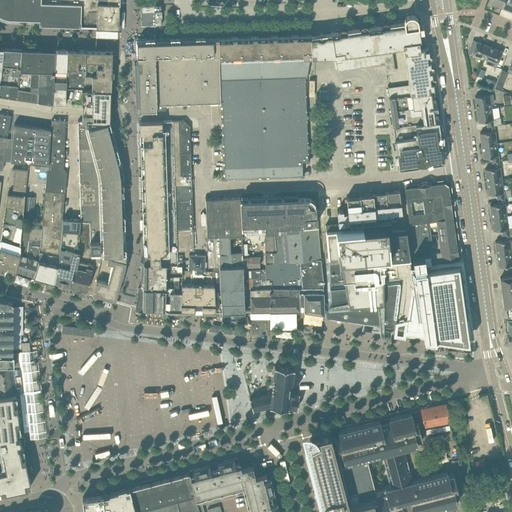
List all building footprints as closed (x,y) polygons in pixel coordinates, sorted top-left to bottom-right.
[(0,0),(0,14),(1,15),(3,16),(5,17),(7,17),(9,18),(39,19),(39,24),(119,27),(119,0),(0,0)] [(511,9),(511,0),(504,0),(502,6),(511,9)] [(161,5),(141,5),(141,25),(161,25),(161,5)] [(321,33),(311,34),(312,35),(311,36),(312,54),(314,54),(314,55),(324,55),(334,55),(335,55),(337,68),(339,70),(354,68),(384,64),(386,74),(395,72),(392,52),(350,58),(349,52),(376,48),(404,45),(409,84),(388,87),(389,97),(429,91),(434,91),(428,46),(420,48),(419,39),(421,39),(418,19),(403,21),(394,23),(373,26),(363,27),(352,28),(331,31),(331,32),(321,33)] [(96,29),(96,37),(118,37),(118,30),(96,29)] [(262,36),(218,38),(221,102),(224,179),(303,176),(303,162),(309,162),(308,124),(307,102),(301,102),(300,87),(306,87),(306,71),(305,56),(314,55),(314,54),(312,54),(311,36),(312,35),(311,34),(310,35),(310,34),(262,36)] [(155,110),(156,110),(165,110),(165,104),(210,102),(210,103),(217,103),(217,102),(221,102),(218,38),(149,40),(146,37),(135,37),(134,39),(134,49),(137,53),(137,62),(134,62),(136,106),(139,111),(140,111),(140,110),(155,110)] [(488,45),(473,40),(468,52),(483,57),(488,45)] [(496,66),(502,51),(488,45),(483,57),(487,59),(486,62),(496,66)] [(21,50),(3,49),(0,82),(0,94),(17,97),(21,50)] [(55,49),(54,49),(53,51),(21,50),(17,97),(52,103),(55,49)] [(66,88),(67,52),(67,49),(55,49),(52,103),(66,103),(66,88)] [(82,88),(82,87),(111,88),(111,78),(103,78),(103,72),(111,72),(112,51),(67,49),(67,52),(66,88),(82,88)] [(486,78),(483,84),(494,88),(496,82),(486,78)] [(101,121),(110,121),(110,114),(110,108),(111,88),(82,87),(82,88),(82,108),(82,113),(82,119),(101,120),(101,121)] [(434,91),(429,91),(389,97),(393,127),(439,120),(437,110),(438,110),(436,100),(434,91)] [(494,102),(492,94),(485,95),(475,96),(477,109),(479,109),(491,107),(491,102),(494,102)] [(477,109),(478,121),(481,121),(486,120),(487,126),(494,125),(504,123),(504,122),(501,122),(500,117),(493,118),(491,107),(479,109),(477,109)] [(0,132),(8,134),(11,115),(0,113),(0,132)] [(51,119),(51,129),(49,164),(48,170),(46,170),(46,172),(42,228),(39,256),(33,276),(53,281),(58,264),(59,249),(62,218),(65,191),(66,171),(63,171),(65,120),(51,119)] [(80,222),(79,244),(81,244),(80,256),(85,256),(92,256),(99,256),(99,253),(126,260),(126,254),(125,243),(125,232),(125,221),(124,215),(124,203),(124,195),(124,187),(123,182),(123,176),(122,170),(121,164),(120,158),(118,153),(117,148),(116,142),(114,137),(113,132),(111,127),(110,121),(101,121),(101,120),(82,119),(82,120),(78,120),(78,131),(79,170),(80,200),(81,219),(80,222)] [(181,120),(139,121),(141,173),(142,214),(144,249),(143,262),(178,263),(177,251),(194,250),(189,127),(181,120)] [(393,127),(399,168),(444,162),(439,120),(393,127)] [(7,137),(5,147),(11,148),(10,160),(28,162),(36,163),(40,163),(49,164),(51,129),(14,123),(13,138),(7,137)] [(480,132),(482,145),(484,145),(496,143),(494,125),(487,126),(488,131),(480,132)] [(482,145),(483,158),(486,157),(491,157),(492,162),(499,161),(496,143),(484,145),(482,145)] [(499,161),(492,162),(493,167),(485,169),(487,181),(489,181),(502,179),(500,167),(509,166),(508,160),(499,161)] [(36,163),(35,168),(40,168),(39,171),(46,172),(46,170),(48,170),(49,164),(40,163),(36,163)] [(23,210),(25,195),(27,170),(15,169),(14,177),(17,178),(15,194),(7,193),(0,238),(0,265),(16,270),(20,254),(20,239),(21,230),(23,210)] [(487,181),(488,194),(491,193),(496,193),(497,198),(504,197),(502,179),(489,181),(487,181)] [(431,184),(417,185),(417,186),(405,188),(414,253),(421,252),(422,255),(430,254),(431,261),(458,258),(457,256),(458,256),(456,241),(451,208),(452,208),(450,194),(449,194),(448,185),(444,183),(431,184)] [(337,210),(338,223),(349,222),(362,221),(375,220),(388,219),(390,219),(402,217),(399,190),(386,191),(385,191),(385,192),(372,193),(372,194),(360,195),(359,195),(346,197),(348,211),(343,212),(343,209),(337,210)] [(23,210),(33,211),(35,196),(25,195),(23,210)] [(222,302),(222,312),(224,312),(228,312),(230,312),(230,311),(242,311),(244,311),(243,286),(243,266),(242,252),(227,253),(227,237),(241,236),(241,234),(240,199),(240,196),(206,199),(207,231),(201,232),(202,250),(207,249),(208,267),(220,266),(222,302)] [(305,197),(240,199),(240,205),(240,211),(242,229),(242,232),(247,232),(282,230),(282,225),(317,222),(317,213),(316,206),(316,204),(315,203),(314,201),(313,200),(312,199),(310,198),(309,197),(307,197),(305,197)] [(490,205),(492,217),(494,217),(506,215),(505,204),(504,197),(497,198),(498,203),(490,205)] [(494,217),(492,217),(494,230),(496,230),(502,229),(502,234),(509,233),(508,227),(511,226),(511,214),(506,215),(494,217)] [(62,218),(59,249),(58,264),(53,281),(69,286),(72,267),(76,268),(78,261),(79,255),(79,244),(80,222),(81,219),(62,218)] [(330,315),(365,320),(371,326),(369,326),(369,327),(368,327),(368,328),(369,329),(405,334),(404,334),(412,282),(411,267),(409,252),(406,229),(391,230),(390,219),(388,219),(362,221),(338,223),(325,225),(328,260),(330,315)] [(282,230),(265,231),(265,242),(265,264),(266,269),(266,280),(272,280),(272,287),(270,287),(271,310),(300,310),(299,287),(301,286),(300,260),(321,258),(317,222),(282,225),(282,230)] [(29,230),(21,230),(20,239),(20,254),(16,270),(33,276),(39,256),(42,228),(30,228),(29,230)] [(509,233),(502,234),(503,240),(495,241),(497,254),(500,253),(511,251),(509,233)] [(259,256),(248,256),(248,242),(241,242),(242,252),(243,266),(248,266),(260,266),(259,256)] [(497,254),(499,266),(501,266),(511,264),(511,255),(511,251),(500,253),(497,254)] [(422,255),(421,252),(414,253),(414,255),(412,256),(414,266),(411,267),(412,282),(405,333),(423,335),(424,337),(435,339),(435,337),(473,335),(462,258),(459,259),(459,258),(458,258),(431,261),(430,254),(422,255)] [(126,260),(99,253),(99,256),(99,266),(97,275),(92,292),(115,299),(126,260)] [(181,297),(181,311),(215,311),(215,301),(213,270),(205,270),(205,254),(189,254),(188,270),(181,269),(181,285),(181,297)] [(300,310),(300,318),(323,322),(324,314),(323,278),(321,258),(300,260),(301,286),(299,287),(300,310)] [(76,268),(72,267),(69,286),(87,291),(89,281),(93,264),(78,261),(76,268)] [(178,263),(143,262),(142,307),(169,308),(169,310),(181,311),(181,307),(181,297),(181,285),(181,269),(182,264),(178,263)] [(261,310),(261,311),(262,310),(267,310),(270,310),(271,310),(270,287),(272,287),(272,280),(266,280),(266,269),(251,269),(251,277),(249,277),(249,288),(250,288),(250,311),(252,311),(252,310),(258,310),(258,311),(259,311),(259,310),(261,310)] [(511,307),(511,275),(500,277),(504,307),(511,307)] [(0,297),(0,355),(13,355),(13,352),(13,303),(10,300),(0,297)] [(511,319),(507,319),(507,331),(506,330),(506,333),(503,342),(511,344),(511,319)] [(21,365),(21,362),(20,362),(20,353),(14,353),(14,352),(13,352),(13,355),(0,355),(0,368),(20,367),(20,365),(21,365)] [(253,409),(270,405),(297,408),(299,393),(294,393),(294,385),(291,385),(294,367),(275,364),(273,378),(269,377),(268,393),(250,397),(253,409)] [(0,395),(24,392),(21,367),(20,367),(0,368),(0,395)] [(357,384),(362,383),(361,375),(366,375),(365,369),(357,370),(357,384)] [(373,383),(383,383),(384,370),(374,370),(373,383)] [(0,492),(31,486),(27,465),(22,446),(19,446),(18,444),(19,444),(19,443),(20,443),(20,442),(21,442),(21,441),(21,440),(21,439),(20,439),(20,438),(19,438),(19,437),(18,437),(17,437),(17,434),(20,434),(20,432),(28,431),(24,392),(0,395),(0,492)] [(449,420),(447,412),(446,404),(445,403),(433,405),(437,422),(449,420)] [(437,422),(433,405),(421,408),(424,425),(437,422)] [(380,420),(339,431),(339,433),(331,437),(330,433),(318,436),(319,440),(306,446),(321,505),(320,507),(319,509),(320,509),(321,507),(321,506),(323,511),(409,511),(413,511),(423,511),(457,503),(455,493),(458,492),(453,474),(448,475),(447,472),(412,481),(404,449),(418,445),(417,442),(422,440),(417,421),(414,422),(411,412),(389,418),(390,421),(381,424),(380,420)] [(189,470),(189,472),(198,504),(202,503),(223,498),(221,489),(248,482),(255,511),(279,511),(277,501),(273,502),(271,494),(275,493),(270,477),(267,478),(266,473),(255,476),(252,465),(246,466),(246,464),(241,465),(238,457),(218,463),(218,466),(210,468),(209,465),(189,470)] [(198,504),(189,472),(187,472),(187,471),(132,486),(138,511),(200,511),(199,509),(198,504)] [(138,511),(132,486),(109,492),(110,493),(103,495),(103,494),(82,497),(84,511),(138,511)]
